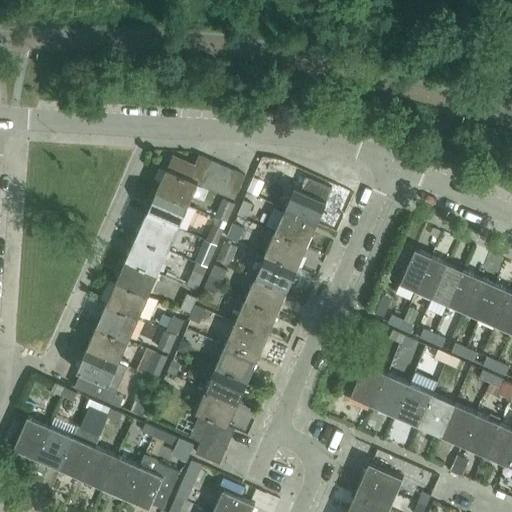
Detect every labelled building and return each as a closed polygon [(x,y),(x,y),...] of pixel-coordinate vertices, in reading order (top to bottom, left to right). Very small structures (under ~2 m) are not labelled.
[(201,184),(211,160),(200,155),(189,178),(198,182),(198,183),(201,184)] [(212,189),(223,165),(211,160),(201,184),(212,189)] [(234,170),(223,165),(212,189),(223,194),(234,170)] [(167,168),(157,190),(189,204),(198,183),(198,182),(189,178),(167,168)] [(245,175),(234,170),(223,194),(235,199),(245,175)] [(317,222),(327,200),(295,186),(286,208),(317,222)] [(157,190),(147,213),(179,227),(189,204),(157,190)] [(225,199),(217,217),(227,221),(235,203),(225,199)] [(317,222),(286,208),(275,232),(307,246),(317,222)] [(147,213),(137,235),(169,249),(179,227),(147,213)] [(214,224),(207,239),(217,244),(224,229),(223,229),(214,224)] [(307,246),(275,232),(266,254),(297,268),(307,246)] [(137,235),(127,258),(159,272),(169,249),(137,235)] [(401,282),(417,289),(432,255),(416,247),(401,282)] [(297,268),(266,254),(256,275),(288,289),(297,268)] [(448,261),(432,255),(417,289),(433,296),(448,261)] [(127,258),(118,279),(149,294),(159,272),(127,258)] [(463,268),(448,261),(433,296),(448,302),(463,268)] [(479,275),(463,268),(448,302),(464,309),(479,275)] [(288,289),(256,275),(246,298),(278,312),(288,289)] [(495,282),(479,275),(464,309),(480,317),(495,282)] [(118,279),(107,303),(139,317),(149,294),(118,279)] [(511,289),(495,282),(480,317),(496,323),(511,289)] [(511,329),(511,289),(496,323),(511,330),(511,329)] [(278,312),(246,298),(236,321),(268,335),(278,312)] [(107,303),(98,325),(129,339),(139,317),(107,303)] [(391,320),(401,325),(405,317),(394,312),(391,320)] [(416,322),(405,317),(401,325),(412,330),(416,322)] [(268,335),(236,321),(226,344),(258,358),(268,335)] [(98,325),(88,347),(120,361),(129,339),(98,325)] [(422,334),(432,339),(436,331),(425,326),(422,334)] [(390,337),(401,342),(405,334),(393,329),(390,337)] [(447,336),(436,331),(432,339),(444,344),(447,336)] [(415,338),(405,334),(401,342),(411,346),(415,338)] [(453,348),(464,353),(468,345),(457,340),(453,348)] [(258,358),(226,344),(216,367),(248,381),(258,358)] [(479,350),(468,345),(464,353),(475,358),(479,350)] [(88,347),(77,371),(82,373),(77,384),(95,392),(112,400),(116,392),(127,365),(120,361),(88,347)] [(435,357),(447,362),(450,354),(439,349),(435,357)] [(460,358),(450,354),(447,362),(457,366),(460,358)] [(485,362),(496,367),(499,358),(489,354),(485,362)] [(510,363),(499,358),(496,367),(507,371),(510,363)] [(365,362),(364,365),(351,394),(374,404),(388,372),(365,362)] [(248,381),(216,367),(207,388),(238,402),(248,381)] [(480,376),(491,381),(495,373),(483,368),(480,376)] [(411,382),(388,372),(374,404),(397,414),(411,382)] [(505,378),(495,373),(491,381),(502,386),(505,378)] [(433,392),(411,382),(397,414),(419,424),(433,392)] [(52,391),(64,396),(68,388),(55,383),(52,391)] [(77,392),(68,388),(64,396),(74,400),(77,392)] [(238,402),(207,388),(196,412),(211,418),(207,426),(231,437),(235,428),(229,425),(238,402)] [(116,392),(112,400),(119,402),(122,395),(116,392)] [(455,402),(433,392),(419,424),(441,434),(455,402)] [(478,412),(455,402),(441,434),(464,444),(478,412)] [(101,403),(98,410),(109,415),(113,408),(101,403)] [(123,412),(113,408),(109,415),(120,420),(123,412)] [(501,422),(478,412),(464,444),(487,454),(501,422)] [(14,447),(37,457),(51,425),(28,415),(14,447)] [(143,430),(154,435),(158,428),(146,422),(143,430)] [(231,437),(207,426),(196,422),(190,436),(201,441),(196,452),(220,463),(231,437)] [(511,455),(511,426),(501,422),(487,454),(508,463),(511,455)] [(74,435),(51,425),(37,457),(60,467),(74,435)] [(82,477),(96,445),(101,435),(79,425),(74,435),(60,467),(82,477)] [(168,432),(158,428),(154,435),(164,439),(168,432)] [(184,439),(176,457),(187,461),(195,443),(184,439)] [(119,455),(96,445),(82,477),(105,486),(119,455)] [(141,465),(119,455),(105,486),(127,496),(141,465)] [(166,509),(182,472),(156,461),(152,470),(141,465),(127,496),(150,506),(152,503),(166,509)] [(370,462),(363,477),(397,492),(404,477),(370,462)] [(363,477),(356,494),(390,509),(397,492),(363,477)] [(185,500),(189,489),(181,486),(177,496),(185,500)] [(224,489),(213,511),(251,511),(256,503),(224,489)] [(426,505),(431,495),(423,491),(418,502),(426,505)] [(356,494),(349,509),(354,511),(388,511),(390,509),(356,494)] [(423,511),(426,505),(418,502),(413,511),(423,511)]
